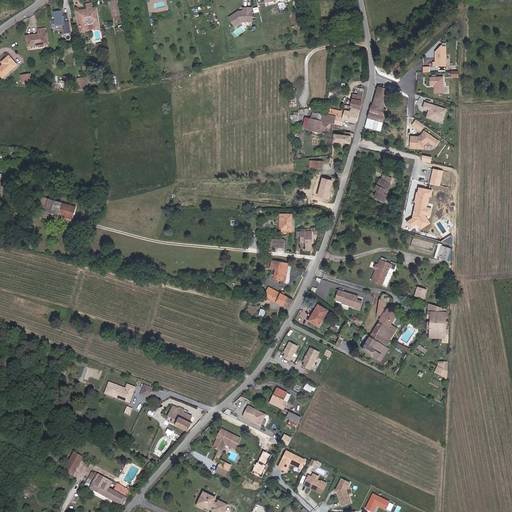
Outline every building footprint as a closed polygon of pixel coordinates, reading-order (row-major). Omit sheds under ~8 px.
[(93,29),(102,27),(97,7),(91,8),(91,10),(89,10),(93,29)] [(254,21),(254,8),(247,8),(247,11),(244,11),(244,12),(241,12),(241,11),(240,11),(231,18),(236,25),(243,21),(254,21)] [(80,32),(93,29),(89,10),(78,12),(80,21),(78,21),(80,32)] [(56,21),(64,20),(62,13),(55,15),(56,21)] [(29,48),(49,45),(46,29),(38,31),(39,36),(29,37),(30,43),(28,43),(29,48)] [(407,53),(410,56),(416,50),(413,47),(407,53)] [(450,69),(450,49),(445,49),(440,54),(439,64),(437,64),(437,69),(450,69)] [(0,74),(3,79),(19,66),(11,56),(3,62),(5,64),(0,68),(0,74)] [(77,78),(80,90),(90,88),(88,76),(77,78)] [(448,95),(447,79),(434,79),(434,87),(439,87),(440,88),(439,89),(439,95),(448,95)] [(388,110),(385,109),(391,90),(383,88),(377,107),(374,106),(369,129),(383,132),(388,110)] [(359,111),(361,102),(362,96),(354,95),(350,109),(359,111)] [(447,121),(450,111),(429,104),(427,110),(433,112),(430,119),(439,122),(442,120),(447,121)] [(337,118),(344,120),(345,113),(330,109),(329,116),(337,118)] [(344,120),(358,123),(359,116),(345,113),(344,120)] [(324,132),(329,132),(331,124),(336,125),(337,118),(329,116),(322,115),(322,116),(318,115),(317,121),(310,119),(307,131),(324,134),(324,132)] [(343,127),(344,120),(337,118),(336,125),(343,127)] [(428,128),(420,122),(417,127),(425,133),(428,128)] [(333,143),(351,145),(354,136),(347,135),(347,137),(334,136),(333,143)] [(427,147),(431,144),(438,149),(442,144),(429,135),(426,138),(422,140),(422,139),(414,138),(413,150),(426,151),(427,147)] [(442,185),(444,169),(434,168),(432,184),(442,185)] [(392,183),(391,183),(393,178),(384,175),(382,180),(381,180),(377,191),(380,192),(378,199),(382,201),(383,198),(388,199),(390,195),(385,194),(386,190),(389,191),(392,183)] [(316,186),(323,188),(325,179),(319,177),(316,186)] [(320,197),(328,199),(334,181),(325,179),(323,188),(320,197)] [(430,207),(433,189),(419,187),(415,219),(411,219),(410,225),(429,227),(431,216),(432,216),(433,207),(430,207)] [(50,212),(63,216),(72,218),(74,211),(65,209),(66,203),(54,200),(50,212)] [(292,229),(293,229),(293,214),(283,214),(282,228),(282,233),(285,233),(285,232),(285,229),(292,229)] [(306,249),(312,249),(313,232),(303,232),(303,243),(307,243),(306,249)] [(271,246),(285,247),(285,239),(271,239),(271,246)] [(446,263),(449,252),(444,250),(440,262),(446,263)] [(383,279),(389,264),(381,260),(372,282),(378,284),(381,278),(383,279)] [(288,274),(290,264),(275,261),(274,269),(278,269),(276,279),(287,281),(287,276),(286,276),(286,274),(288,274)] [(383,279),(385,280),(389,270),(390,267),(391,268),(393,262),(390,261),(389,264),(383,279)] [(280,293),(271,288),(264,301),(270,304),(271,301),(289,310),(295,301),(285,296),(280,293)] [(423,298),(425,292),(416,289),(414,296),(423,298)] [(360,303),(355,302),(357,297),(337,291),(334,301),(341,303),(341,304),(353,307),(353,309),(358,311),(360,303)] [(374,311),(380,314),(384,302),(378,300),(374,311)] [(445,309),(427,304),(427,312),(445,313),(445,309)] [(309,321),(320,327),(329,312),(320,307),(314,317),(312,315),(309,321)] [(388,320),(389,320),(392,315),(386,312),(383,316),(388,320)] [(445,313),(427,312),(427,318),(430,318),(429,334),(444,334),(444,329),(447,329),(447,326),(444,326),(445,313)] [(380,332),(384,326),(388,320),(383,316),(380,314),(379,315),(378,322),(374,328),(380,332)] [(389,341),(388,340),(393,330),(388,327),(384,326),(380,332),(377,337),(387,342),(388,343),(389,341)] [(374,342),(377,337),(380,332),(374,328),(368,339),(374,342)] [(377,349),(381,351),(387,342),(377,337),(374,342),(366,355),(376,361),(379,356),(375,353),(377,349)] [(360,352),(366,355),(374,342),(368,339),(360,352)] [(292,364),(300,349),(291,344),(286,356),(287,356),(285,360),(292,364)] [(407,353),(409,350),(396,344),(395,347),(407,353)] [(312,372),(322,354),(312,349),(305,364),(307,365),(305,368),(312,372)] [(437,375),(449,376),(449,361),(438,360),(437,375)] [(135,393),(137,389),(114,379),(107,393),(117,397),(119,394),(126,398),(125,401),(131,403),(134,396),(131,395),(133,392),(135,393)] [(305,388),(315,392),(317,386),(307,382),(305,388)] [(151,400),(155,391),(146,387),(142,396),(151,400)] [(271,406),(279,410),(288,394),(276,389),(272,398),(275,399),(271,406)] [(191,422),(188,420),(191,415),(176,408),(177,407),(172,404),(167,415),(172,417),(170,421),(188,430),(191,422)] [(263,419),(265,415),(246,406),(241,417),(257,425),(260,418),(263,419)] [(287,419),(297,423),(300,417),(290,412),(287,419)] [(236,448),(240,439),(221,430),(219,435),(222,436),(220,440),(218,439),(214,448),(217,450),(220,451),(225,443),(230,445),(236,448)] [(291,445),(293,436),(285,434),(282,442),(291,445)] [(221,465),(222,462),(216,459),(220,451),(217,450),(212,461),(221,465)] [(306,461),(288,451),(280,467),(287,471),(292,463),(295,464),(294,465),(302,469),(306,461)] [(67,475),(72,478),(79,465),(74,463),(67,475)] [(218,472),(228,476),(231,469),(221,465),(218,472)] [(113,495),(109,492),(112,486),(97,478),(96,479),(94,478),(91,476),(85,487),(123,508),(130,495),(121,491),(118,495),(117,495),(119,491),(116,489),(113,495)] [(322,495),(327,486),(309,476),(304,486),(322,495)] [(350,505),(346,492),(350,486),(341,481),(336,492),(337,492),(338,494),(337,495),(341,508),(350,505)] [(220,502),(216,500),(216,499),(205,494),(199,506),(205,509),(211,511),(212,509),(214,510),(220,502)] [(386,510),(390,502),(373,494),(366,508),(373,511),(377,504),(379,504),(379,506),(386,510)] [(214,510),(218,511),(225,511),(228,506),(220,502),(214,510)]
